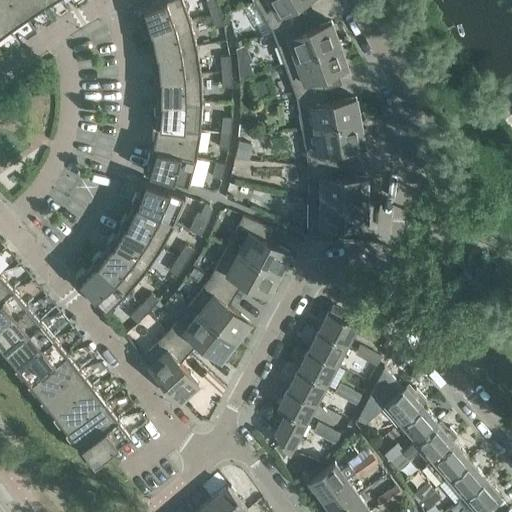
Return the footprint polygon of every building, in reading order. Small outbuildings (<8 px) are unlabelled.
[(16,0),(0,0),(0,11),(9,24),(26,13),(16,0)] [(41,0),(16,0),(26,13),(43,2),(41,0)] [(152,16),(156,28),(191,18),(184,0),(158,0),(137,9),(141,19),(152,16)] [(206,0),(210,12),(220,9),(216,0),(206,0)] [(254,0),(272,30),(300,17),(294,4),(301,0),(254,0)] [(220,9),(210,12),(215,26),(224,24),(220,9)] [(0,11),(0,31),(9,24),(0,11)] [(272,30),(284,63),(340,43),(332,20),(306,30),(300,17),(272,30)] [(159,39),(162,51),(162,52),(197,45),(191,18),(156,28),(145,31),(148,42),(159,39)] [(284,63),(296,96),(326,88),(322,74),(348,65),(340,43),(284,63)] [(164,63),(165,75),(165,76),(201,73),(197,45),(162,52),(162,51),(151,53),(153,64),(164,63)] [(220,55),(222,71),(231,70),(230,55),(220,55)] [(231,70),(222,71),(223,86),(233,85),(231,70)] [(166,88),(166,100),(202,101),(201,73),(165,76),(165,75),(154,76),(155,88),(166,88)] [(253,84),(259,97),(273,90),(268,78),(253,84)] [(296,96),(302,130),(360,120),(356,96),(329,101),(326,88),(296,96)] [(166,112),(165,124),(165,125),(201,129),(202,101),(166,100),(155,99),(155,111),(166,112)] [(223,116),(221,131),(231,132),(233,117),(223,116)] [(302,130),(308,164),(339,162),(338,148),(365,143),(360,120),(302,130)] [(163,136),(161,148),(161,149),(196,156),(201,129),(165,125),(165,124),(154,123),(152,134),(163,136)] [(231,132),(221,131),(219,146),(229,147),(231,132)] [(240,137),(236,152),(251,155),(255,140),(240,137)] [(161,149),(161,148),(150,146),(148,157),(158,160),(155,171),(144,168),(144,170),(189,184),(196,156),(161,149)] [(213,176),(223,178),(226,163),(217,161),(213,176)] [(308,164),(308,199),(367,199),(367,176),(340,176),(339,162),(308,164)] [(131,201),(141,205),(174,221),(185,194),(141,178),(140,179),(151,183),(147,194),(136,190),(131,201)] [(367,199),(308,199),(308,234),(340,237),(340,223),(367,223),(367,199)] [(210,203),(206,202),(193,230),(201,234),(208,220),(208,219),(212,208),(210,203)] [(120,221),(129,227),(130,226),(161,245),(174,221),(141,205),(136,216),(126,211),(120,221)] [(248,233),(239,250),(279,272),(290,251),(266,238),(272,225),(243,213),(236,227),(248,233)] [(107,240),(115,247),(116,246),(145,268),(161,245),(130,226),(129,227),(123,237),(113,231),(107,240)] [(186,243),(178,256),(187,260),(195,248),(186,243)] [(227,244),(210,275),(236,292),(244,280),(268,293),(279,272),(239,250),(227,244)] [(92,258),(100,265),(127,290),(145,268),(116,246),(115,247),(108,256),(99,249),(92,258)] [(187,260),(178,256),(170,269),(178,274),(187,260)] [(100,265),(91,274),(83,266),(75,274),(106,310),(127,290),(100,265)] [(0,295),(15,283),(1,268),(0,268),(0,295)] [(189,303),(199,311),(236,339),(250,320),(229,303),(236,292),(210,275),(189,303)] [(0,322),(28,299),(15,283),(0,295),(0,322)] [(152,292),(141,303),(149,310),(159,299),(152,292)] [(0,340),(4,345),(4,346),(41,315),(28,299),(0,322),(0,340)] [(149,310),(141,303),(131,315),(138,322),(149,310)] [(332,303),(320,327),(347,342),(358,322),(342,314),(344,309),(332,303)] [(177,318),(167,330),(190,351),(199,341),(221,358),(236,339),(199,311),(187,326),(177,318)] [(11,354),(17,361),(17,362),(55,331),(41,315),(4,346),(4,345),(2,347),(9,355),(11,354)] [(320,327),(309,347),(337,362),(347,342),(320,327)] [(190,351),(167,330),(141,354),(180,398),(199,382),(180,361),(190,351)] [(24,370),(30,377),(30,378),(68,347),(55,331),(17,362),(17,361),(15,362),(22,371),(24,370)] [(355,352),(366,358),(371,349),(360,343),(355,352)] [(37,385),(42,393),(43,393),(81,364),(68,347),(30,378),(30,377),(28,378),(35,387),(37,385)] [(309,347),(299,367),(326,381),(337,362),(309,347)] [(371,349),(366,358),(377,364),(382,355),(371,349)] [(49,402),(55,409),(56,410),(94,380),(81,364),(43,393),(42,393),(41,394),(47,403),(49,402)] [(299,367),(289,387),(316,401),(326,381),(299,367)] [(390,397),(398,391),(382,372),(377,382),(390,397)] [(62,418),(67,425),(68,426),(107,397),(94,380),(56,410),(55,409),(53,410),(60,419),(62,418)] [(370,418),(387,404),(385,402),(390,397),(377,382),(363,408),(370,418)] [(335,392),(346,397),(351,388),(340,383),(335,392)] [(401,420),(422,402),(406,384),(398,391),(390,397),(385,402),(387,404),(401,420)] [(278,406),(286,410),(305,421),(316,401),(289,387),(278,406)] [(351,388),(346,397),(357,403),(361,394),(351,388)] [(74,434),(80,441),(80,442),(119,413),(107,397),(68,426),(67,425),(66,426),(72,435),(74,434)] [(417,439),(438,421),(422,402),(401,420),(417,439)] [(305,421),(286,410),(275,431),(290,451),(305,421)] [(80,442),(80,441),(78,442),(85,451),(86,450),(93,459),(132,430),(119,413),(80,442)] [(423,445),(433,457),(454,439),(438,421),(417,439),(404,451),(409,457),(423,445)] [(315,431),(325,436),(330,427),(320,422),(315,431)] [(330,427),(325,436),(336,442),(341,433),(330,427)] [(433,457),(449,475),(470,457),(454,439),(433,457)] [(387,454),(392,460),(404,451),(398,444),(387,454)] [(404,451),(392,460),(397,467),(409,457),(404,451)] [(371,454),(362,461),(368,469),(378,462),(371,454)] [(458,495),(460,498),(486,476),(470,457),(449,475),(462,491),(458,495)] [(310,479),(322,495),(347,477),(335,460),(310,479)] [(368,469),(362,461),(352,468),(358,477),(368,469)] [(486,476),(460,498),(459,499),(464,506),(461,508),(464,511),(481,511),(482,511),(502,495),(486,476)] [(322,495),(334,511),(359,493),(347,477),(322,495)] [(416,492),(421,499),(433,489),(427,483),(416,492)] [(210,499),(220,511),(242,511),(248,508),(236,493),(237,492),(231,485),(230,486),(228,484),(210,499)] [(397,485),(387,492),(393,501),(403,494),(397,485)] [(433,489),(421,499),(427,506),(438,496),(433,489)] [(393,501),(387,492),(376,500),(383,508),(393,501)] [(334,511),(367,511),(371,509),(359,493),(334,511)] [(220,511),(210,499),(194,511),(220,511)]
